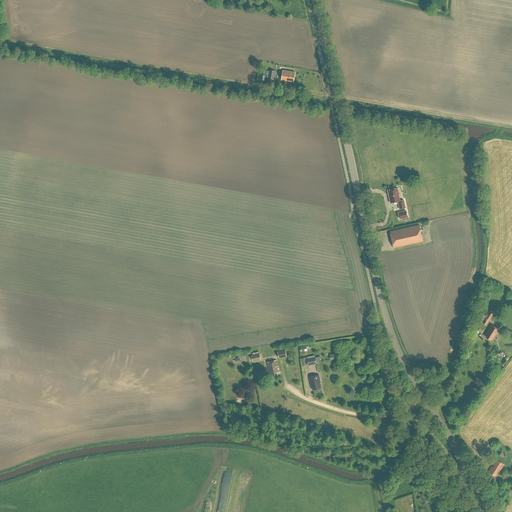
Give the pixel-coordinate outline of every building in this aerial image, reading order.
[(282,69),(281,79),(293,81),(294,71),(282,69)] [(397,187),(387,189),(390,203),(397,202),(399,209),(405,208),(404,200),(400,201),(397,187)] [(406,211),(398,212),(399,219),(407,217),(406,211)] [(419,224),(390,231),(393,247),(423,240),(419,224)] [(483,322),(486,324),(490,318),(489,317),(494,309),(491,307),(483,322)] [(491,338),(492,339),(496,334),(499,329),(491,324),(490,326),(485,335),(486,336),(490,339),(491,338)] [(277,351),(279,358),(287,356),(285,350),(277,351)] [(276,372),(280,371),(279,365),(278,366),(276,360),(267,362),(270,376),(277,374),(276,372)] [(319,374),(309,376),(312,387),(313,389),(321,388),(320,382),(321,382),(319,374)] [(491,467),(488,472),(494,475),(495,474),(497,476),(504,464),(496,459),(492,465),(494,465),(492,467),(491,467)]
